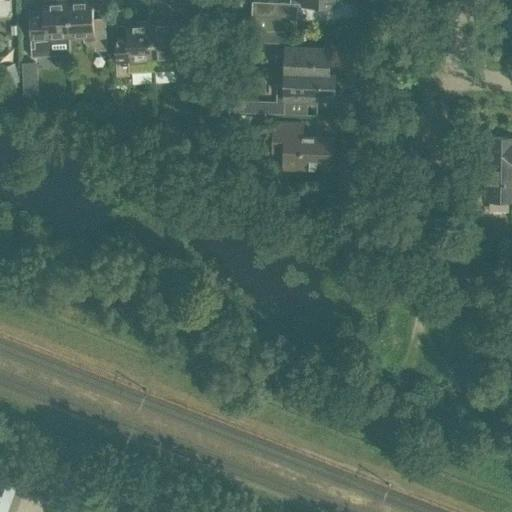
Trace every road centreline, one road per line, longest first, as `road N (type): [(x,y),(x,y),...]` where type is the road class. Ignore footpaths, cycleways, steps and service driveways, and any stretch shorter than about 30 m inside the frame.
road 1 (residential): [(427,290),(455,80)]
road 2 (track): [(390,423),(427,290)]
